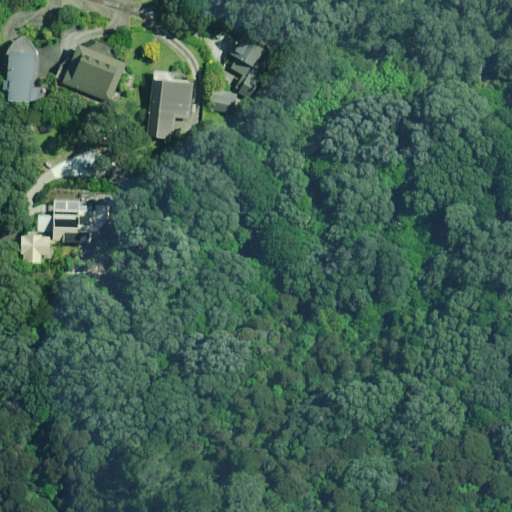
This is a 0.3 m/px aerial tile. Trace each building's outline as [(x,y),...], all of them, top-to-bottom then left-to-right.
[(272,50),(241,35),(224,67),(239,75),(231,90),(252,101),(263,78),(259,76),(272,50)] [(106,56),(85,48),(80,46),(64,84),(113,103),(128,65),(106,56)] [(42,90),(33,88),(38,57),(11,52),(3,100),(39,106),(42,90)] [(195,86),(155,81),(148,137),(173,140),(176,118),(191,120),(195,86)] [(237,95),(211,91),(208,110),(234,115),(237,95)] [(38,232),(22,231),(21,262),(42,262),(42,255),(54,255),(54,244),(91,245),(91,210),(48,209),(48,215),(38,215),(38,232)]
